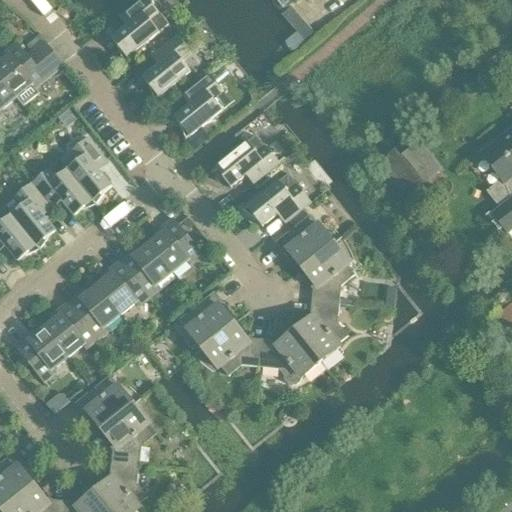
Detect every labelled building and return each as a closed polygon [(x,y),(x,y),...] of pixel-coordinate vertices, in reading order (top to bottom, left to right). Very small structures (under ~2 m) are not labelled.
[(149,42),(158,52),(166,46),(158,35),(168,27),(146,0),(143,0),(123,16),(130,26),(111,41),(118,49),(124,62),(149,42)] [(276,0),(283,8),(293,0),(276,0)] [(182,64),(190,54),(177,37),(166,46),(158,52),(154,56),(161,65),(143,80),(149,88),(156,101),(190,74),(182,64)] [(39,39),(30,46),(35,52),(44,45),(39,39)] [(8,58),(0,64),(0,78),(17,100),(23,107),(38,95),(35,91),(64,68),(45,44),(44,45),(35,52),(27,58),(17,45),(5,54),(8,58)] [(208,76),(185,95),(193,104),(174,119),(180,127),(187,140),(222,113),(235,103),(224,94),(223,95),(208,76)] [(0,119),(5,116),(2,112),(17,100),(0,78),(0,119)] [(511,130),(480,155),(505,186),(506,185),(511,200),(493,216),(508,235),(511,240),(511,130)] [(224,182),(230,190),(249,175),(256,184),(279,166),(266,149),(265,150),(255,138),(212,172),(224,182)] [(61,163),(67,171),(96,206),(104,195),(112,189),(97,170),(106,162),(88,140),(69,155),(70,156),(61,163)] [(48,171),(32,185),(50,208),(60,200),(75,219),(82,212),(96,206),(67,171),(58,179),(48,171)] [(255,221),(261,229),(280,214),(287,223),(310,205),(287,176),(244,211),(255,221)] [(14,201),(5,208),(40,252),(48,240),(56,234),(41,215),(50,208),(32,185),(13,200),(14,201)] [(0,248),(4,245),(19,264),(26,257),(40,252),(5,208),(0,212),(0,248)] [(291,256),(302,271),(334,245),(310,216),(275,245),(287,259),(291,256)] [(164,234),(149,246),(173,275),(188,263),(191,266),(202,257),(173,221),(161,230),(164,234)] [(313,292),(312,303),(339,306),(341,287),(355,276),(347,266),(349,264),(334,245),(302,271),(314,285),(310,288),(313,292)] [(131,255),(120,263),(149,300),(160,291),(157,288),(173,275),(149,246),(134,258),(131,255)] [(112,276),(97,288),(120,317),(136,305),(139,308),(149,300),(120,263),(109,272),(112,276)] [(79,296),(68,305),(97,342),(108,333),(105,330),(120,317),(97,288),(82,300),(79,296)] [(179,322),(203,351),(234,326),(222,311),(226,308),(214,293),(179,322)] [(310,321),(296,332),(321,364),(340,348),(338,346),(348,338),(337,324),(339,306),(312,303),(310,314),(307,317),(310,321)] [(60,318),(45,330),(68,359),(84,347),(86,350),(97,342),(68,305),(57,314),(60,318)] [(511,305),(478,333),(490,349),(511,331),(511,305)] [(242,367),(260,369),(264,342),(252,340),(249,337),(246,340),(234,326),(203,351),(218,370),(220,368),(228,378),(242,367)] [(68,359),(45,330),(29,342),(26,338),(15,348),(44,384),(56,375),(53,371),(68,359)] [(264,342),(260,369),(279,371),(284,377),(285,382),(287,386),(292,387),(296,387),(300,383),(302,379),(321,364),(296,332),(281,344),(278,340),(275,343),(264,342)] [(110,377),(75,406),(87,421),(90,418),(102,432),(134,407),(110,377)] [(134,407),(102,432),(113,446),(110,449),(112,453),(111,464),(139,467),(141,448),(157,436),(134,407)] [(14,455),(0,465),(0,509),(2,511),(34,487),(22,472),(26,469),(14,455)] [(110,482),(95,493),(110,511),(136,511),(140,509),(138,507),(148,499),(137,485),(139,467),(111,464),(110,475),(107,478),(110,482)] [(34,487),(2,511),(61,511),(63,503),(52,502),(49,498),(45,501),(34,487)] [(63,503),(61,511),(110,511),(95,493),(81,505),(78,501),(74,504),(63,503)]
